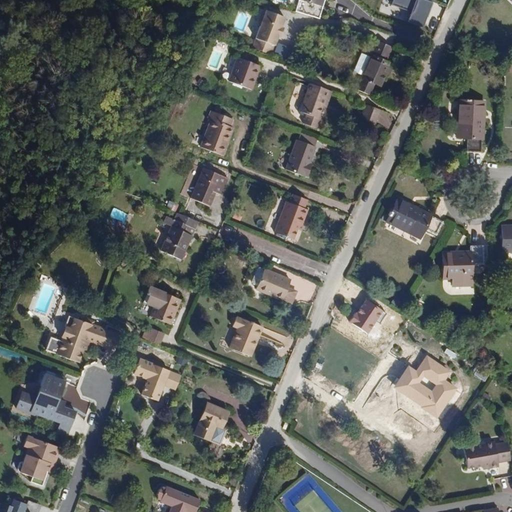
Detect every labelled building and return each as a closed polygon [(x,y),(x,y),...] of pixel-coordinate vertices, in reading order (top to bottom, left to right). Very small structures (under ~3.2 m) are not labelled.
[(320,0),(297,0),(294,12),(319,19),(323,6),(319,5),(320,0)] [(279,28),(283,18),(264,11),(263,14),(262,14),(259,16),(256,23),(258,26),(259,26),(254,39),(254,40),(251,49),(269,55),(272,46),(273,46),(276,36),(279,28)] [(390,48),(377,41),(355,90),(368,94),(372,84),(378,86),(384,74),(389,63),(384,61),(390,48)] [(258,66),(236,58),(227,81),(249,89),(258,66)] [(322,88),(308,83),(297,110),(317,118),(323,104),(325,104),(330,91),(322,88)] [(484,103),(461,101),(460,122),(457,122),(457,138),(467,139),(467,152),(479,152),(480,140),(482,140),(484,103)] [(375,123),(379,109),(365,104),(360,118),(375,123)] [(213,122),(211,126),(220,129),(230,132),(232,128),(229,127),(231,120),(210,112),(207,119),(213,122)] [(220,129),(211,126),(210,129),(207,128),(200,148),(221,156),(230,132),(220,129)] [(316,140),(298,133),(295,141),(313,147),(316,140)] [(290,155),(308,162),(313,148),(313,147),(295,141),(294,146),(290,155)] [(303,176),(308,162),(290,155),(285,169),(303,176)] [(220,196),(226,180),(202,170),(190,198),(208,205),(213,193),(220,196)] [(303,209),(306,200),(291,194),(288,204),(284,203),(273,234),(291,240),(295,230),(297,227),(300,227),(306,211),(303,209)] [(432,217),(399,199),(387,220),(405,230),(404,232),(419,240),(424,230),(435,236),(442,225),(431,219),(432,217)] [(187,226),(190,219),(176,213),(159,254),(179,262),(189,236),(184,234),(187,226)] [(192,229),(187,226),(184,234),(189,236),(192,229)] [(511,226),(500,228),(502,253),(511,252),(511,226)] [(481,266),(482,247),(470,247),(469,254),(441,253),(440,277),(449,277),(449,285),(468,285),(469,266),(481,266)] [(289,280),(262,270),(255,289),(290,303),(295,291),(286,287),(289,280)] [(177,301),(159,293),(150,316),(169,324),(174,314),(172,313),(177,301)] [(384,310),(366,299),(351,323),(369,334),(384,310)] [(84,318),(69,312),(61,333),(62,334),(56,351),(78,359),(83,345),(87,337),(114,347),(120,332),(92,321),(94,318),(85,315),(84,318)] [(240,320),(235,318),(231,327),(236,329),(228,348),(249,357),(260,328),(240,320)] [(161,344),(165,333),(147,327),(143,337),(161,344)] [(162,385),(168,371),(138,359),(133,374),(147,380),(140,395),(156,401),(162,385)] [(386,366),(375,381),(417,409),(427,394),(415,386),(426,369),(412,359),(401,376),(386,366)] [(54,373),(45,370),(39,385),(48,388),(46,396),(40,397),(21,391),(15,407),(22,410),(27,408),(36,411),(37,413),(38,413),(50,418),(60,421),(70,425),(75,410),(55,403),(63,380),(53,376),(54,373)] [(174,390),(180,376),(168,371),(162,385),(174,390)] [(48,388),(39,385),(35,396),(40,397),(46,396),(48,388)] [(193,434),(209,441),(217,445),(223,431),(219,430),(226,412),(206,404),(193,434)] [(50,418),(38,413),(35,421),(47,425),(50,418)] [(70,425),(60,421),(57,429),(67,432),(70,425)] [(42,485),(47,470),(50,462),(53,463),(60,446),(27,435),(24,445),(28,446),(23,461),(22,460),(19,461),(17,468),(18,470),(32,476),(30,480),(42,485)] [(511,464),(508,446),(494,448),(494,445),(464,451),(467,472),(482,469),(489,468),(489,472),(498,470),(498,466),(511,464)] [(200,511),(204,504),(169,490),(169,492),(166,490),(161,494),(159,498),(161,504),(163,505),(163,507),(175,511),(200,511)] [(31,503),(16,497),(10,511),(32,511),(30,511),(31,503)]
